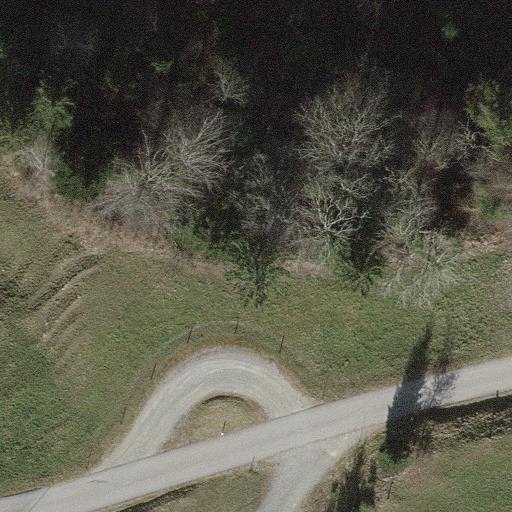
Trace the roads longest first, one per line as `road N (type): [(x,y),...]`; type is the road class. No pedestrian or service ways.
road 1 (residential): [(31,511),(511,384)]
road 2 (track): [(118,487),(163,417),(213,372),(264,378),(303,436),(294,495),(280,511)]
